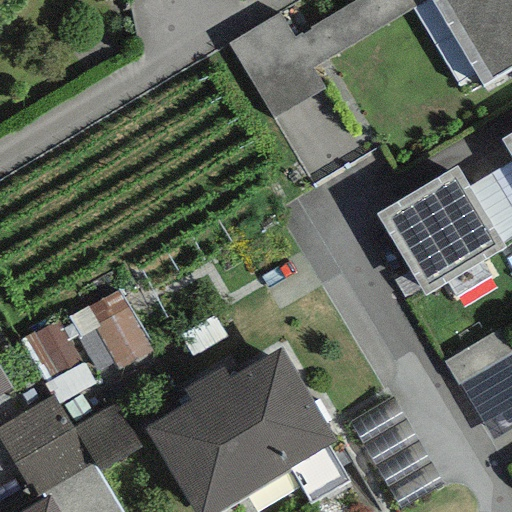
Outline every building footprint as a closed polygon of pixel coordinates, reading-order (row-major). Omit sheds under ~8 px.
[(428,0),(486,94),(511,78),(511,0),(362,0),(293,42),(278,17),(229,47),(273,120),(321,91),(309,72),(428,0)] [(511,139),(501,147),(511,164),(511,165),(511,139)] [(468,191),(502,247),(511,240),(511,165),(511,164),(468,191)] [(458,173),(376,222),(425,304),(507,256),(502,247),(468,191),(458,173)] [(126,299),(84,326),(120,382),(162,356),(126,299)] [(511,433),(511,356),(497,332),(445,363),(493,445),(511,433)] [(191,511),(230,511),(337,449),(281,355),(228,387),(221,375),(183,398),(191,409),(146,436),(191,511)] [(0,380),(0,408),(12,401),(0,380)] [(73,432),(53,399),(0,429),(0,446),(33,503),(47,495),(94,467),(73,432)] [(113,408),(73,432),(94,467),(100,476),(140,452),(113,408)] [(50,500),(57,511),(121,511),(100,476),(94,467),(47,495),(50,500)] [(57,511),(51,500),(30,511),(57,511)]
